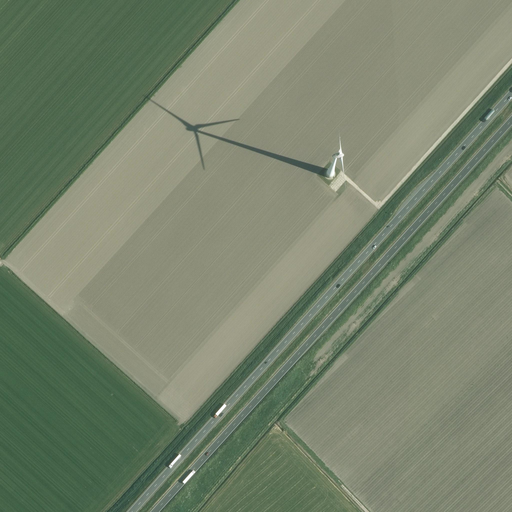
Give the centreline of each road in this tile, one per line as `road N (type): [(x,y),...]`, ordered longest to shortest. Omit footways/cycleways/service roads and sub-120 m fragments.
road 1 (trunk): [(511,94),(131,511)]
road 2 (trunk): [(153,511),(511,120)]
